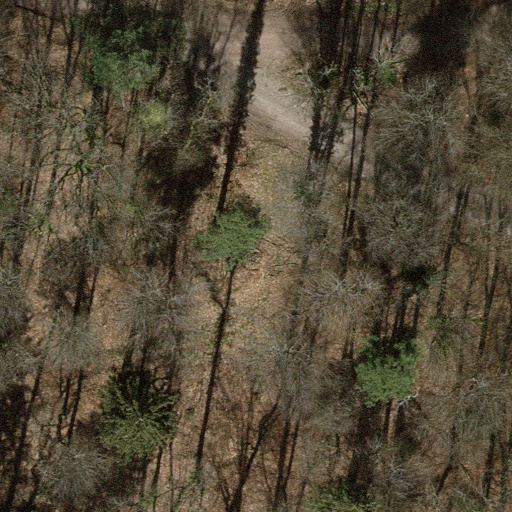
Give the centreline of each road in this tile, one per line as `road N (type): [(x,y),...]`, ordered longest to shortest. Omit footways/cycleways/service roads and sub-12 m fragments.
road 1 (track): [(511,9),(404,31),(154,21),(79,0)]
road 2 (track): [(154,21),(511,219)]
